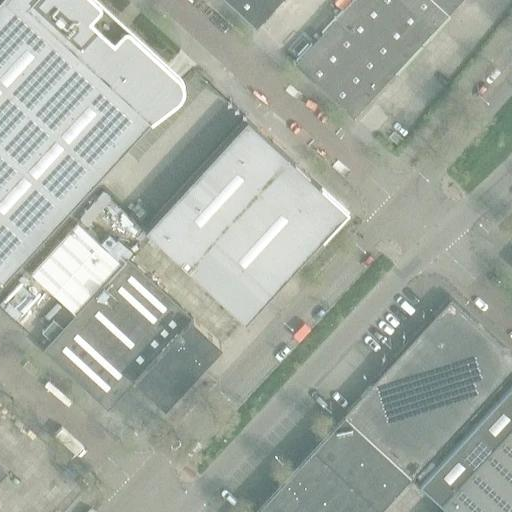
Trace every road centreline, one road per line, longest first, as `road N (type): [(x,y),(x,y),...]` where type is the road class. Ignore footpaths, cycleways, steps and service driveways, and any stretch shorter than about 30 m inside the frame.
road 1 (unclassified): [(395,210),(136,482)]
road 2 (unclassified): [(179,511),(430,242)]
road 3 (unclassified): [(395,210),(170,0)]
road 4 (unclassified): [(136,482),(0,358)]
road 5 (unclassified): [(511,71),(395,210)]
